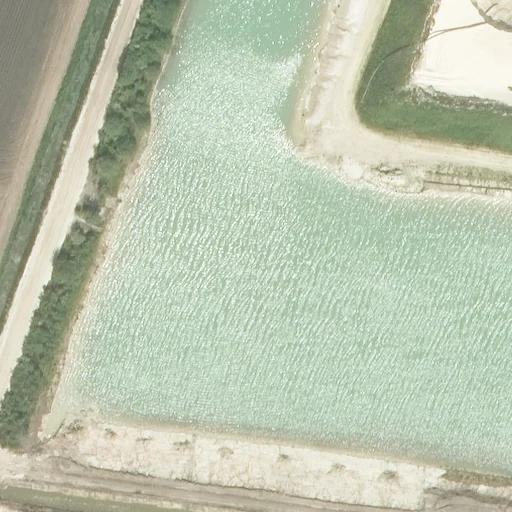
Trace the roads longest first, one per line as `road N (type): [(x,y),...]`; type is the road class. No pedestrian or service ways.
road 1 (track): [(297,511),(0,471),(0,377),(130,0)]
road 2 (track): [(511,161),(360,135),(347,95),(381,0)]
